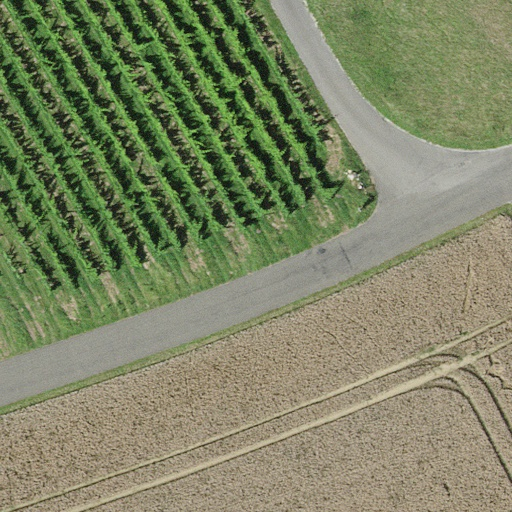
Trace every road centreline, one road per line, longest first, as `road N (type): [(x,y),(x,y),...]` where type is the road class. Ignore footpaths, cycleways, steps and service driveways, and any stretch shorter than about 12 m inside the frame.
road 1 (unclassified): [(0,363),(439,207)]
road 2 (unclassified): [(290,0),(345,101),(439,207)]
